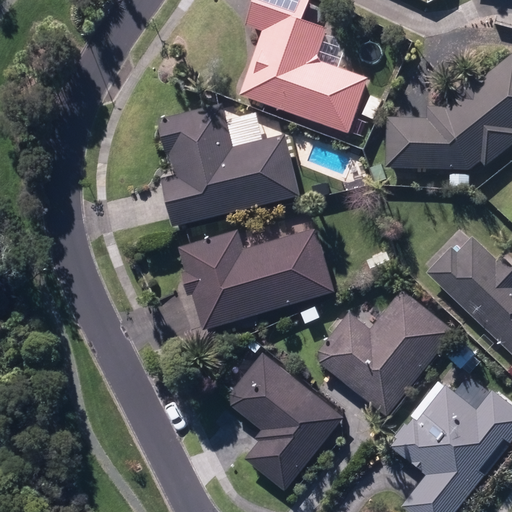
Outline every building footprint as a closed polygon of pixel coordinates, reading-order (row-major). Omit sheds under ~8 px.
[(240,95),(349,134),(369,79),(316,59),(328,27),(303,18),(309,0),(253,0),(245,25),(263,31),(240,95)] [(387,167),(471,170),(481,160),(488,168),(511,145),(511,53),(479,84),(472,77),(453,95),(455,97),(446,107),(428,106),(428,119),(389,117),(387,167)] [(362,115),(374,120),(383,100),(371,95),(362,115)] [(162,178),(173,226),(300,195),(285,135),(234,148),(223,103),(170,115),(172,118),(157,121),(166,154),(170,154),(175,175),(162,178)] [(342,160),(351,185),(367,179),(359,154),(342,160)] [(370,170),(374,184),(387,180),(382,165),(370,170)] [(448,174),(448,191),(470,191),(470,174),(448,174)] [(193,295),(203,330),(334,292),(316,229),(243,250),(238,231),(180,248),(187,272),(180,274),(186,297),(193,295)] [(426,273),(511,354),(511,264),(501,254),(497,259),(473,237),(458,253),(450,247),(426,273)] [(367,261),(375,278),(394,268),(386,252),(367,261)] [(313,358),(387,417),(454,332),(402,290),(371,329),(349,313),(313,358)] [(245,458),(286,490),(344,417),(263,354),(232,394),(231,406),(263,430),(256,437),(260,440),(245,458)] [(402,506),(409,511),(454,511),(485,475),(479,470),(505,438),(510,442),(511,439),(511,405),(493,390),(490,394),(468,377),(456,392),(446,384),(417,421),(413,418),(390,445),(426,475),(402,506)]
